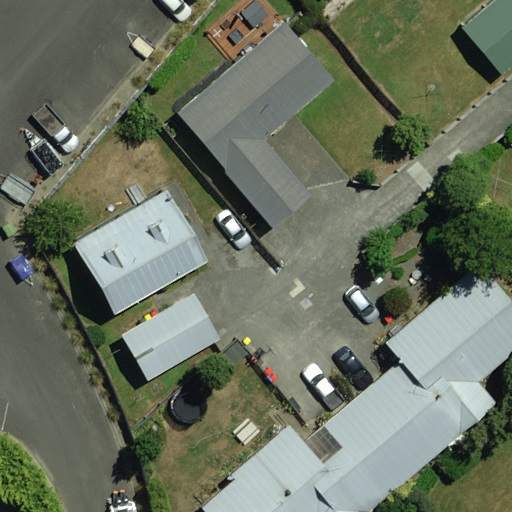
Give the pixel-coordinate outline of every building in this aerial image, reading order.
[(511,0),(495,0),(463,26),(503,75),(511,67),(511,0)] [(274,16),(157,112),(260,238),(311,197),(265,142),(332,87),(274,16)] [(152,188),(49,241),(92,323),(194,270),(152,188)] [(511,198),(501,208),(511,220),(511,198)] [(278,415),(196,497),(211,511),(334,511),(511,335),(511,284),(469,241),(368,341),(382,355),(300,437),(278,415)] [(176,294),(103,333),(127,377),(200,338),(176,294)]
